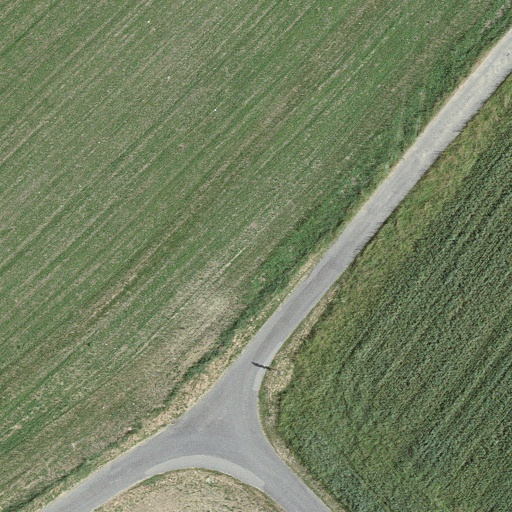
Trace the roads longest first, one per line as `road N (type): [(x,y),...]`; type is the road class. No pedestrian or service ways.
road 1 (unclassified): [(511,63),(272,334),(217,422)]
road 2 (unclassified): [(217,422),(132,465),(64,511)]
road 3 (unclassified): [(217,422),(307,511)]
